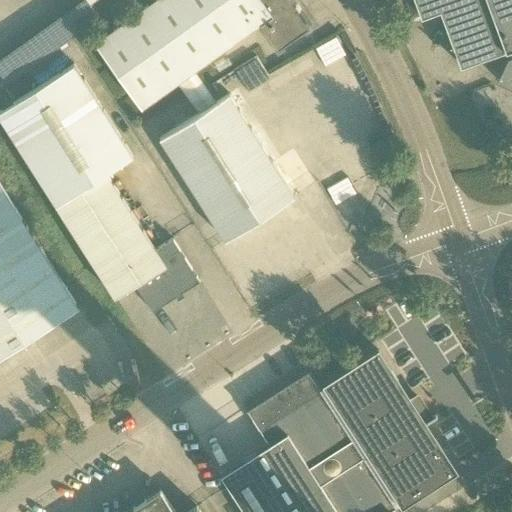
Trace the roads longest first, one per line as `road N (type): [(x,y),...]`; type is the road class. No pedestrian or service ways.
road 1 (unclassified): [(0,502),(349,280),(458,240)]
road 2 (unclassified): [(458,240),(419,121),(356,0)]
road 3 (unclassified): [(511,382),(458,240)]
